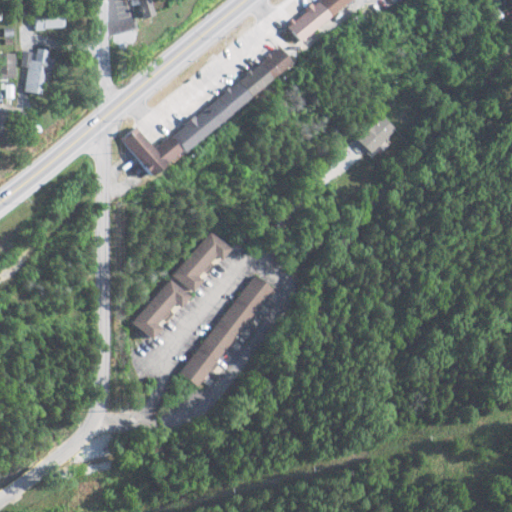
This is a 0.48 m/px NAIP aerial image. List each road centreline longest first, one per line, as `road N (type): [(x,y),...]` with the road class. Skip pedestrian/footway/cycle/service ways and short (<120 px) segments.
road 1 (residential): [(0,498),(85,430),(100,387),(100,0)]
road 2 (primary): [(0,203),(245,0)]
